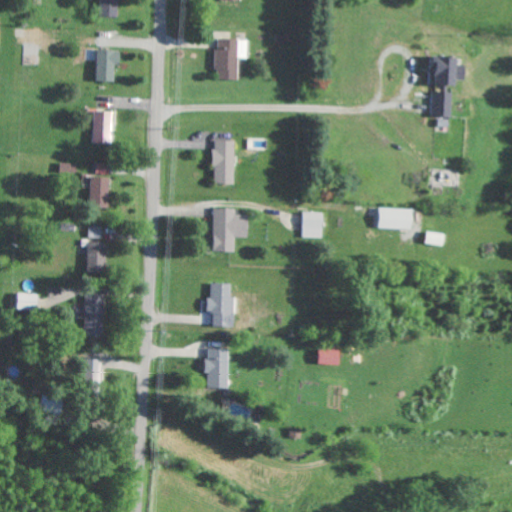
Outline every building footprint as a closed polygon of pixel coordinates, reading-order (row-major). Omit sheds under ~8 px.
[(121,0),(103,0),(103,16),(121,17),(121,0)] [(27,36),(27,45),(46,44),(45,28),(20,29),(21,37),(27,36)] [(241,79),(242,58),(251,58),(251,39),(220,38),(219,79),(241,79)] [(118,65),(124,65),(124,50),(100,50),(99,80),(118,81),(118,65)] [(459,84),(459,79),(468,79),(468,64),(461,65),(461,56),(435,57),(437,85),(459,84)] [(433,116),(440,117),(439,126),(452,127),(454,92),(434,91),(433,116)] [(118,111),(96,111),(97,143),(119,143),(118,111)] [(238,184),(239,141),(218,140),(217,183),(238,184)] [(114,163),(100,163),(99,173),(113,174),(114,163)] [(92,204),(111,205),(112,177),(93,177),(92,204)] [(238,252),(238,237),(251,237),(252,215),(239,215),(239,208),(217,208),(216,251),(238,252)] [(415,209),(382,208),(382,228),(414,229),(415,209)] [(305,237),(326,237),(326,212),(305,212),(305,237)] [(104,226),(91,226),(89,272),(112,273),(113,243),(104,242),(104,226)] [(446,246),(448,234),(430,231),(428,243),(446,246)] [(236,283),(214,284),(214,298),(210,298),(210,312),(216,312),(216,326),(237,326),(236,283)] [(40,310),(41,294),(19,293),(18,309),(40,310)] [(105,336),(106,295),(88,294),(87,336),(105,336)] [(232,349),(209,349),(208,374),(210,374),(210,388),(231,389),(232,349)] [(343,365),(344,350),(322,349),(322,364),(343,365)]
